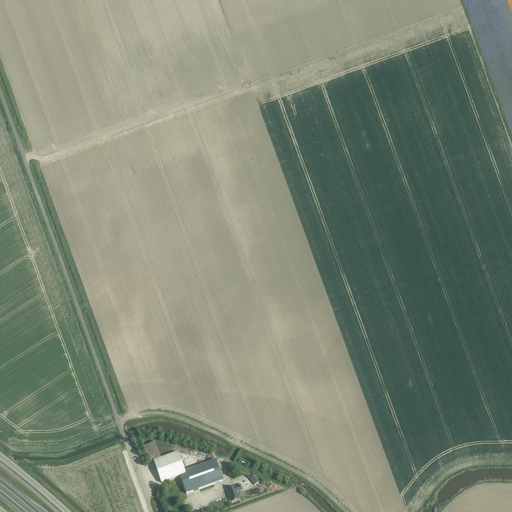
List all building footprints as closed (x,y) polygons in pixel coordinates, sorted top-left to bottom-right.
[(150,444),(154,460),(161,458),(157,442),(150,444)] [(185,475),(177,453),(154,461),(161,483),(185,475)] [(180,478),(186,494),(223,481),(215,460),(185,471),(187,475),(180,478)] [(258,482),(253,476),(249,479),(254,485),(258,482)] [(236,492),(242,490),(241,486),(235,488),(227,490),(232,502),(239,500),(236,492)]
